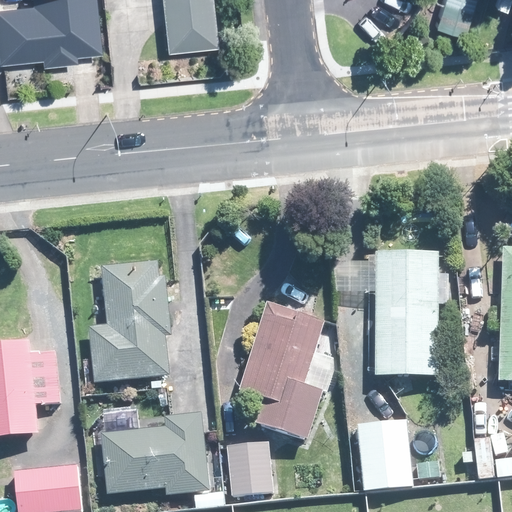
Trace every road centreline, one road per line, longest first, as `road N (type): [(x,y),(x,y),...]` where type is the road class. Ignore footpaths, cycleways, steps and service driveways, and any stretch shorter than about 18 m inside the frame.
road 1 (tertiary): [(293,136),(0,166)]
road 2 (tertiary): [(511,115),(293,136)]
road 3 (residential): [(280,0),(293,136)]
